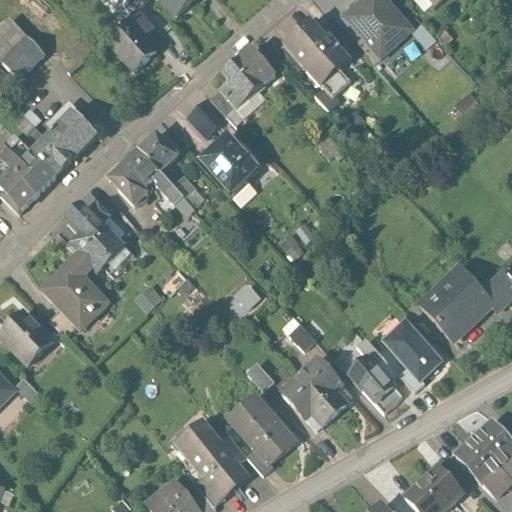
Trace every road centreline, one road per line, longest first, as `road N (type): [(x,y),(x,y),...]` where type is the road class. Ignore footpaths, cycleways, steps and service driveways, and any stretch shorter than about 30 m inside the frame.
road 1 (residential): [(0,268),(295,0)]
road 2 (residential): [(280,511),(511,381)]
